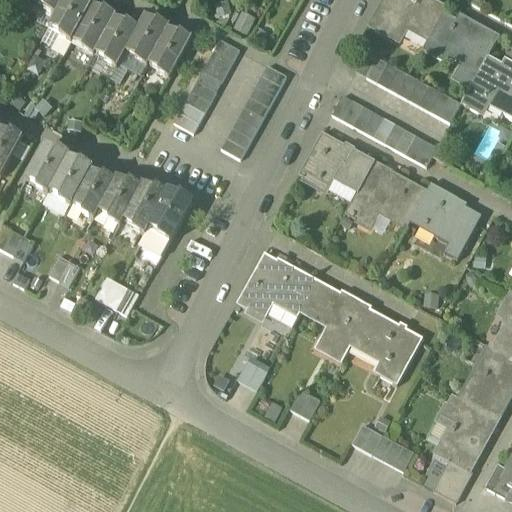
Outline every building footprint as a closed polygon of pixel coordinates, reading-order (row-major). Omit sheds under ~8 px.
[(35,0),(33,4),(45,11),(44,13),(55,19),(66,0),(35,0)] [(66,0),(55,19),(49,31),(60,38),(59,40),(70,46),(91,8),(92,6),(81,0),(80,0),(80,2),(76,0),(66,0)] [(446,10),(428,0),(383,0),(367,30),(394,45),(404,27),(429,41),(443,17),(446,10)] [(91,8),(72,44),(83,50),(82,52),(93,59),(114,21),(115,19),(104,12),(103,14),(91,8)] [(429,41),(422,55),(442,66),(450,52),(468,62),(466,66),(479,74),(487,60),(499,39),(485,31),(483,36),(457,21),(455,24),(443,17),(429,41)] [(156,26),(144,19),(138,31),(125,55),(136,61),(135,63),(142,68),(146,70),(148,68),(167,32),(168,30),(157,23),(156,26)] [(114,21),(94,56),(106,63),(105,65),(116,71),(118,68),(125,55),(138,31),(127,25),(125,27),(114,21)] [(167,32),(148,68),(158,74),(157,76),(169,82),(191,42),(179,36),(178,38),(167,32)] [(239,55),(220,44),(214,55),(234,65),(239,55)] [(125,55),(118,68),(136,78),(142,68),(135,63),(136,61),(125,55)] [(234,65),(214,55),(208,65),(228,76),(234,65)] [(366,56),(355,76),(366,81),(377,62),(366,56)] [(511,67),(509,72),(487,60),(479,74),(461,107),(479,117),(487,102),(505,112),(502,117),(511,121),(511,67)] [(377,62),(366,81),(376,87),(387,68),(377,62)] [(228,76),(208,65),(202,76),(222,87),(228,76)] [(387,68),(376,87),(387,93),(398,73),(387,68)] [(286,81),(267,70),(261,81),(281,91),(286,81)] [(398,73),(387,93),(397,99),(408,79),(398,73)] [(222,87),(202,76),(197,86),(216,97),(222,87)] [(408,79),(397,99),(408,105),(419,85),(408,79)] [(281,91),(261,81),(255,91),(275,102),(281,91)] [(419,85),(408,105),(418,110),(429,91),(419,85)] [(216,97),(197,86),(191,97),(211,108),(216,97)] [(275,102),(255,91),(249,102),(269,112),(275,102)] [(429,91),(418,110),(429,116),(440,97),(429,91)] [(211,108),(191,97),(185,107),(205,118),(211,108)] [(450,102),(440,97),(429,116),(439,122),(450,102)] [(353,105),(342,100),(332,119),(342,125),(353,105)] [(269,112),(249,102),(244,112),(263,123),(269,112)] [(450,102),(439,122),(450,128),(460,108),(450,102)] [(363,111),(353,105),(342,125),(353,131),(363,111)] [(205,118),(185,107),(179,118),(199,129),(205,118)] [(363,111),(353,131),(363,136),(374,117),(363,111)] [(263,123),(244,112),(238,123),(257,133),(263,123)] [(374,117),(363,136),(373,142),(384,123),(374,117)] [(199,129),(179,118),(174,128),(194,139),(199,129)] [(257,133),(238,123),(232,133),(252,144),(257,133)] [(395,128),(384,123),(373,142),(384,148),(395,128)] [(395,128),(384,148),(394,154),(405,134),(395,128)] [(252,144),(232,133),(226,144),(246,154),(252,144)] [(0,134),(0,180),(21,142),(10,136),(8,139),(0,134)] [(405,134),(394,154),(405,160),(416,140),(405,134)] [(374,166),(322,137),(299,179),(317,189),(323,179),(357,197),(374,167),(374,166)] [(416,140),(405,160),(415,165),(426,146),(416,140)] [(246,154),(226,144),(221,154),(240,164),(246,154)] [(426,146),(415,165),(426,171),(437,151),(426,146)] [(57,156),(45,149),(26,185),(37,191),(36,194),(47,200),(49,197),(68,162),(69,160),(58,154),(57,156)] [(80,168),(68,162),(49,197),(59,203),(58,206),(70,212),(71,210),(90,176),(92,172),(81,166),(80,168)] [(391,176),(374,167),(357,197),(345,218),(368,230),(379,210),(394,219),(392,222),(407,230),(412,222),(427,194),(392,175),(391,176)] [(101,182),(90,176),(71,210),(82,216),(81,218),(93,225),(98,216),(114,185),(103,179),(101,182)] [(126,188),(116,182),(114,185),(98,216),(108,222),(106,224),(119,231),(122,225),(141,192),(128,185),(126,188)] [(458,203),(431,187),(427,194),(412,222),(428,231),(431,226),(441,231),(436,240),(448,247),(443,256),(458,264),(482,220),(457,206),(458,203)] [(153,195),(142,189),(141,192),(122,225),(133,231),(131,233),(144,240),(167,198),(155,191),(153,195)] [(179,202),(168,196),(167,198),(144,240),(138,250),(161,262),(192,207),(180,200),(179,202)] [(24,242),(4,231),(0,238),(0,253),(13,261),(24,242)] [(44,253),(24,242),(13,261),(33,272),(44,253)] [(283,268),(264,258),(236,309),(260,322),(271,302),(300,317),(301,315),(318,285),(284,267),(283,268)] [(60,261),(49,281),(59,286),(70,267),(60,261)] [(70,267),(59,286),(69,292),(80,272),(70,267)] [(117,288),(107,283),(96,302),(106,308),(117,288)] [(370,314),(318,285),(301,315),(333,332),(321,355),(341,366),(352,347),(370,314)] [(137,299),(117,288),(106,308),(126,319),(137,299)] [(511,296),(509,295),(498,316),(510,323),(509,325),(510,326),(494,355),(511,364),(511,296)] [(423,343),(370,314),(352,347),(385,365),(377,379),(397,390),(423,343)] [(511,364),(494,355),(486,350),(473,373),(484,378),(467,409),(499,426),(511,401),(511,364)] [(267,377),(248,366),(237,385),(257,396),(267,377)] [(320,406),(300,395),(290,414),(309,425),(320,406)] [(467,409),(451,400),(440,421),(454,428),(436,460),(449,467),(470,478),(471,477),(499,426),(467,409)] [(382,440),(362,430),(352,449),(372,460),(382,440)] [(393,446),(383,440),(372,460),(382,466),(393,446)] [(404,452),(393,446),(382,466),(393,472),(404,452)] [(404,452),(393,472),(403,477),(414,458),(404,452)] [(470,478),(449,467),(439,485),(462,497),(472,478),(471,477),(470,478)] [(505,473),(497,469),(485,492),(496,498),(508,476),(505,474),(505,473)] [(462,497),(439,485),(433,495),(456,508),(462,497)]
